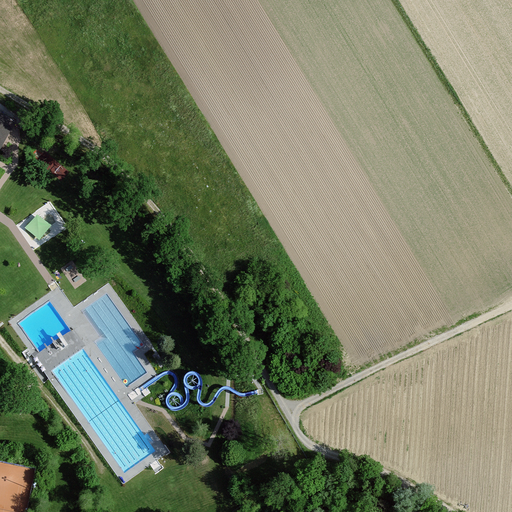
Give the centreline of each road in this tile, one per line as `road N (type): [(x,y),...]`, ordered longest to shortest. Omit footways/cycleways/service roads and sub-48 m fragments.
road 1 (track): [(449,511),(311,446),(178,264),(63,127),(0,89)]
road 2 (track): [(511,309),(309,403),(296,411),(295,428)]
